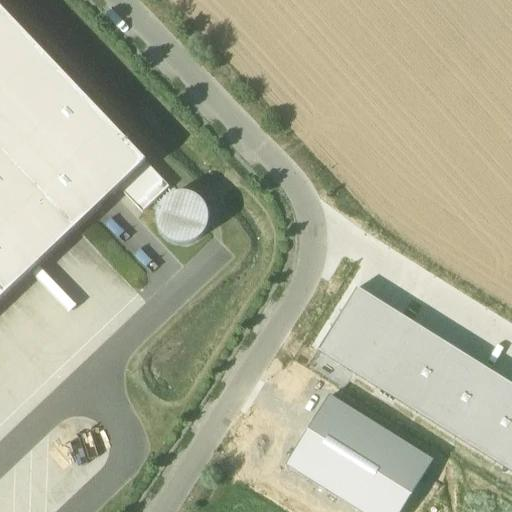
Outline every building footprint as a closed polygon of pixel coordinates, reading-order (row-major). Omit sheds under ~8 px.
[(0,303),(119,191),(147,165),(0,11),(0,303)] [(170,189),(147,165),(119,191),(143,215),(170,189)] [(155,218),(156,228),(161,238),(169,244),(178,247),(189,247),(198,242),(205,234),(208,224),(207,214),(202,205),(194,198),(185,195),(174,196),(165,201),(159,208),(155,218)] [(511,387),(356,290),(317,353),(511,475),(511,387)] [(329,399),(286,468),(355,511),(402,511),(433,464),(329,399)]
